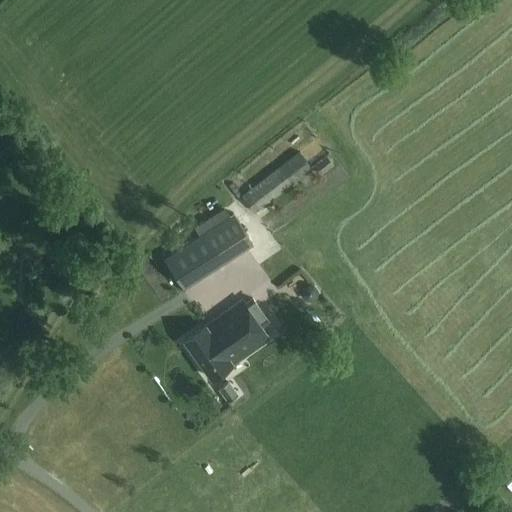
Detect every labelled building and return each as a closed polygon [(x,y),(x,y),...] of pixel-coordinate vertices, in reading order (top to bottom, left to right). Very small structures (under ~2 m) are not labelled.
[(254,212),(311,168),(298,151),(241,196),(254,212)] [(233,213),(165,259),(184,287),(252,242),(233,213)] [(218,318),(244,355),(268,338),(260,326),(268,321),(252,299),(245,304),(242,301),(218,318)] [(205,327),(205,326),(184,341),(211,379),(232,365),(231,364),(244,355),(218,318),(205,327)] [(237,395),(227,382),(218,389),(228,402),(237,395)]
